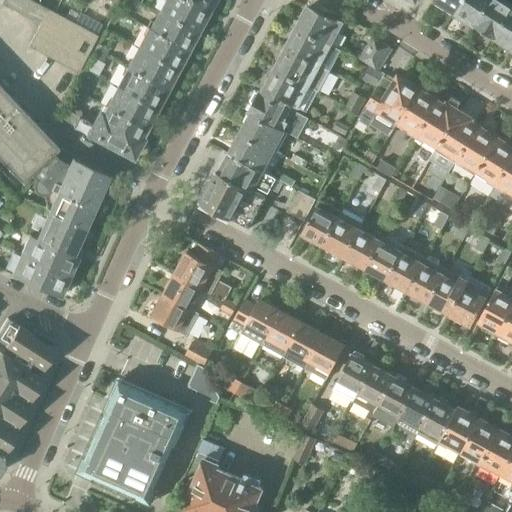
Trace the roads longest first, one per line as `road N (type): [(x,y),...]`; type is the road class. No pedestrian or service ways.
road 1 (residential): [(156,191),(511,388)]
road 2 (residential): [(156,191),(252,0)]
road 3 (residential): [(511,100),(347,0)]
road 4 (residential): [(13,499),(89,336)]
road 5 (residential): [(89,336),(156,191)]
